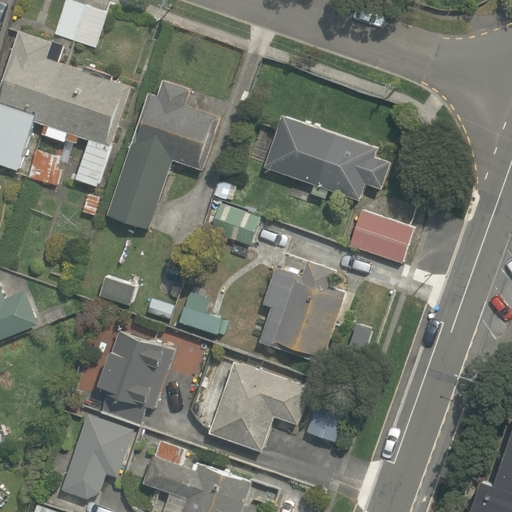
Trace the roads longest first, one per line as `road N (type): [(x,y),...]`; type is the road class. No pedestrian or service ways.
road 1 (residential): [(392,511),(511,167)]
road 2 (residential): [(273,0),(511,80)]
